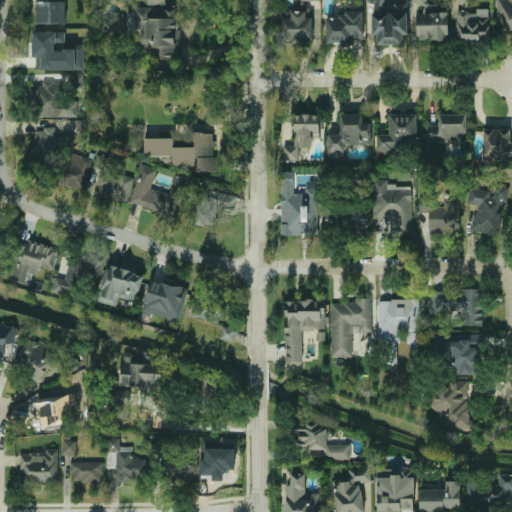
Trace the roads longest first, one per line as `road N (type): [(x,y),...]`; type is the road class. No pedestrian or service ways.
road 1 (residential): [(511,290),(507,274),(483,267),(210,262),(39,213),(12,195),(1,171),(4,0)]
road 2 (tertiary): [(258,366),(257,0)]
road 3 (residential): [(258,80),(511,80)]
